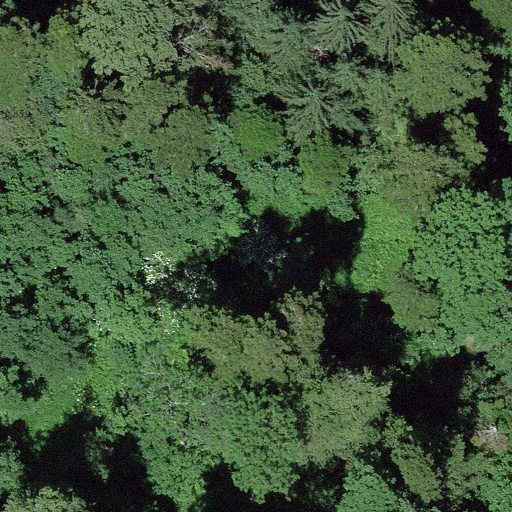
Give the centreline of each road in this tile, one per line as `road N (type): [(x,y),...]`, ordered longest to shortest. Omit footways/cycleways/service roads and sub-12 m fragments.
road 1 (track): [(511,218),(409,229),(342,224),(296,207),(192,135),(68,0)]
road 2 (track): [(352,511),(448,375),(511,304)]
